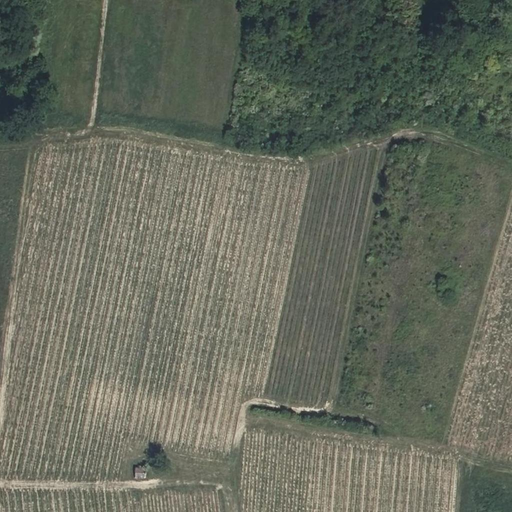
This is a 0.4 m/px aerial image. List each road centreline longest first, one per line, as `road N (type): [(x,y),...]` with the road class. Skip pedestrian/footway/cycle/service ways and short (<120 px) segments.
road 1 (track): [(511,156),(421,132),(288,153),(49,143),(0,443)]
road 2 (track): [(229,511),(226,484),(0,486)]
